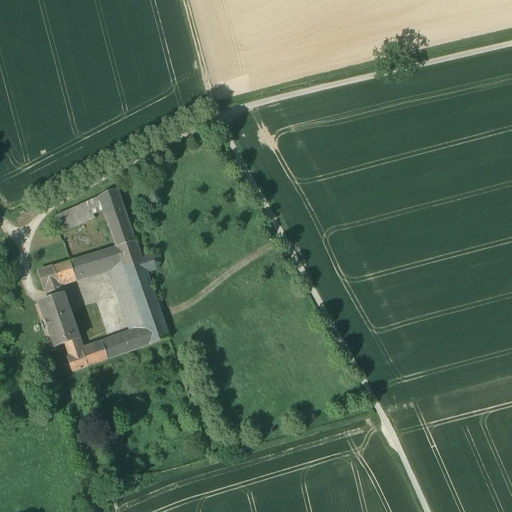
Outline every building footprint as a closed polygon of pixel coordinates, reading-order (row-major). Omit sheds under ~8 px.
[(116,190),(97,198),(102,211),(121,205),(116,190)] [(97,198),(53,217),(58,233),(103,214),(102,211),(97,198)] [(121,205),(102,211),(103,214),(115,248),(134,242),(121,205)] [(134,242),(115,248),(121,265),(124,275),(143,268),(134,242)] [(115,248),(52,268),(57,284),(58,285),(59,284),(121,265),(115,248)] [(52,268),(37,273),(43,290),(45,289),(57,284),(52,268)] [(143,268),(124,275),(132,296),(151,290),(143,268)] [(57,284),(45,289),(49,300),(62,295),(59,284),(58,285),(57,284)] [(151,290),(132,296),(142,326),(161,320),(151,290)] [(49,300),(38,304),(54,348),(65,345),(78,340),(62,295),(49,300)] [(161,320),(142,326),(143,329),(149,346),(168,339),(161,320)] [(82,350),(81,351),(81,352),(87,368),(149,346),(143,329),(82,350)] [(78,340),(65,345),(68,356),(81,352),(81,351),(82,350),(78,340)] [(68,356),(66,356),(72,373),(87,368),(81,352),(68,356)]
